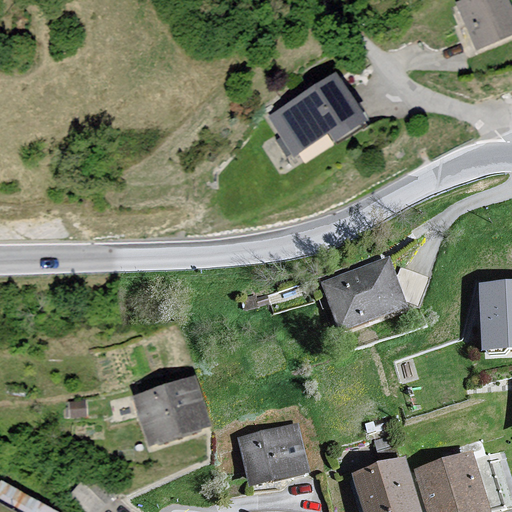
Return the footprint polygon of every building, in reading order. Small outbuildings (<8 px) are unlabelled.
[(497,0),(446,0),(444,1),(464,49),(510,30),(497,0)] [(321,77),(259,116),(283,153),(315,133),(321,143),(351,124),(321,77)] [(393,311),(375,259),(307,282),(325,334),(393,311)] [(511,283),(467,285),(469,356),(511,355),(511,283)] [(114,401),(129,447),(193,428),(179,381),(114,401)] [(291,423),(227,437),(239,489),(302,475),(291,423)] [(477,511),(460,453),(403,469),(415,511),(477,511)] [(408,511),(394,461),(341,475),(351,511),(408,511)] [(4,476),(0,482),(0,492),(31,511),(43,511),(49,504),(4,476)]
